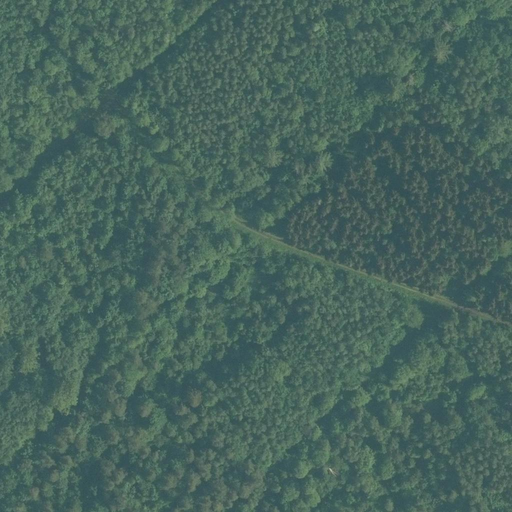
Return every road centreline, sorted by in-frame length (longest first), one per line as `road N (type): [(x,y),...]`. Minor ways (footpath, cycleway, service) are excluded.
road 1 (track): [(511,325),(254,235),(210,203),(117,106),(91,111),(0,194)]
road 2 (track): [(222,511),(511,239)]
road 3 (track): [(106,93),(215,0)]
